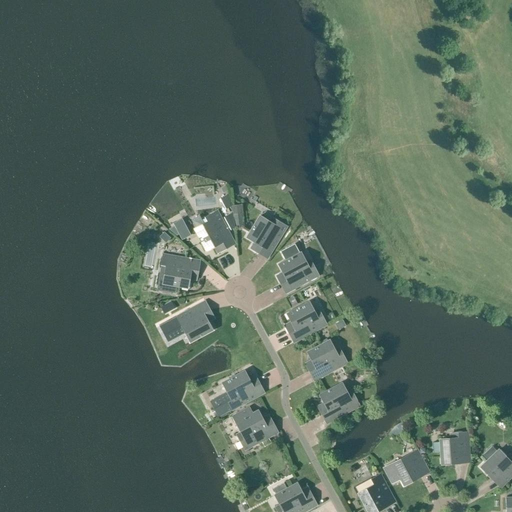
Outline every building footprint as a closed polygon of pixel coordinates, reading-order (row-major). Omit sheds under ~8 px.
[(232,206),(227,196),(221,199),(226,208),(232,206)] [(214,246),(218,253),(235,244),(217,211),(202,219),(204,224),(194,229),(206,251),(214,246)] [(236,227),(234,215),(233,211),(225,217),(232,230),(236,227)] [(234,215),(236,227),(244,226),(242,214),(234,215)] [(251,248),(267,258),(286,227),(271,218),(269,222),(259,216),(246,237),(254,242),(251,248)] [(276,276),(286,293),(318,276),(310,260),(306,263),(300,253),(299,253),(294,244),(280,251),(285,261),(278,264),(283,273),(276,276)] [(165,273),(163,284),(187,288),(189,279),(196,280),(199,261),(163,255),(160,272),(165,273)] [(297,303),(293,296),(288,298),(292,306),(297,303)] [(164,314),(174,308),(171,301),(160,306),(164,314)] [(285,326),(294,343),(326,325),(318,310),(314,312),(308,302),(287,314),(291,322),(285,326)] [(207,322),(214,318),(210,311),(194,319),(189,310),(176,316),(177,317),(160,326),(165,336),(174,331),(176,336),(184,332),(190,342),(208,332),(208,333),(213,331),(210,325),(210,326),(207,322)] [(305,364),(314,381),(347,363),(339,348),(334,350),(329,340),(307,352),(312,360),(305,364)] [(248,379),(244,371),(222,383),(227,393),(220,397),(222,401),(213,406),(218,416),(230,410),(231,411),(264,393),(255,376),(248,379)] [(324,403),(318,407),(327,424),(359,406),(351,391),(347,393),(341,383),(319,395),(324,403)] [(241,432),(237,435),(245,450),(261,441),(264,446),(271,443),(268,438),(277,433),(268,416),(262,419),(258,411),(252,414),(249,408),(232,416),(241,432)] [(440,440),(439,440),(441,464),(460,463),(460,460),(470,460),(468,433),(450,434),(451,441),(440,442),(440,440)] [(480,467),(494,481),(495,479),(502,486),(511,476),(511,457),(510,455),(507,457),(499,449),(480,467)] [(419,474),(428,470),(417,450),(384,468),(392,483),(400,479),(404,486),(420,477),(419,474)] [(394,500),(380,474),(363,484),(363,483),(354,488),(357,494),(358,494),(367,511),(376,511),(386,507),(385,504),(394,500)] [(303,511),(316,505),(307,488),(301,492),(297,483),(287,488),(284,482),(273,488),(276,494),(275,495),(280,505),(276,507),(278,511),(303,511)]
